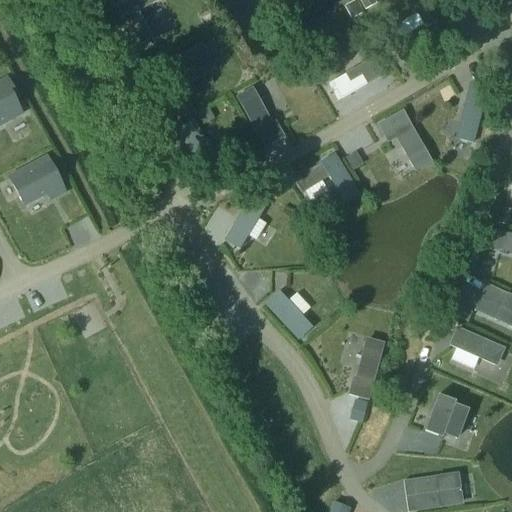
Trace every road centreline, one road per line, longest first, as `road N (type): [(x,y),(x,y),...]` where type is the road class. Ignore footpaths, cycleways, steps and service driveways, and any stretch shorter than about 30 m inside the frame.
road 1 (unclassified): [(178,210),(395,511)]
road 2 (unclassified): [(178,210),(356,115),(460,34)]
road 3 (unclassified): [(75,0),(178,210)]
road 4 (unclassified): [(178,210),(0,294)]
